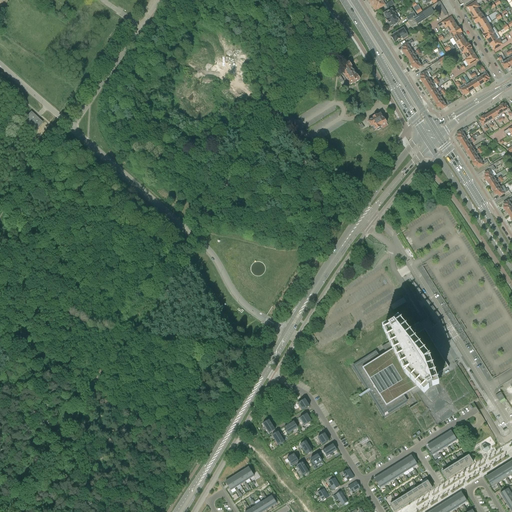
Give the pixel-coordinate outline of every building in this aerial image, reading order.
[(374,0),(370,3),(370,4),(371,6),(372,6),(375,10),(377,8),(378,9),(384,5),(384,4),(386,3),(384,0),(374,0)] [(478,0),(466,8),(469,13),(479,7),(477,4),(482,2),(480,0),(478,0)] [(440,16),(446,13),(446,12),(439,2),(433,5),(440,16)] [(414,8),(413,8),(415,12),(416,11),(417,14),(422,11),(418,5),(417,6),(414,8)] [(408,21),(407,22),(411,27),(416,24),(417,25),(435,13),(431,7),(416,16),(408,21)] [(472,19),(481,13),(478,8),(479,7),(469,13),(473,18),(472,19)] [(384,16),(386,20),(400,12),(398,9),(394,12),(392,9),(384,14),(384,16)] [(400,12),(386,20),(387,20),(386,21),(388,23),(389,24),(390,27),(393,25),(394,26),(398,23),(399,22),(399,21),(397,18),(399,17),(397,14),(400,12)] [(406,19),(408,22),(416,16),(413,12),(410,14),(411,15),(406,19)] [(472,19),(475,24),(485,19),(481,13),(472,19)] [(443,26),(445,29),(455,23),(451,17),(437,26),(439,29),(443,26)] [(485,19),(475,24),(476,25),(477,24),(480,29),(488,24),(491,22),(488,17),(485,19)] [(449,33),(459,28),(458,27),(458,28),(455,23),(445,29),(447,28),(450,33),(449,33)] [(482,35),(491,29),(488,24),(480,29),(483,34),(482,35)] [(449,33),(453,39),(462,33),(459,28),(449,33)] [(390,37),(394,43),(401,38),(403,40),(408,37),(403,29),(390,37)] [(482,35),(485,40),(495,35),(491,29),(482,35)] [(453,39),(456,44),(464,39),(461,34),(462,33),(453,39)] [(486,40),(489,45),(499,39),(497,40),(494,35),(495,35),(485,40),(486,41),(486,40)] [(456,44),(459,49),(468,44),(468,43),(467,44),(464,39),(456,44)] [(499,39),(489,45),(493,51),(507,42),(505,39),(501,42),(499,39)] [(402,50),(403,53),(411,49),(408,44),(410,43),(411,44),(413,43),(411,40),(409,42),(402,46),(404,49),(402,50)] [(459,49),(463,55),(472,49),(468,44),(459,49)] [(406,57),(408,59),(419,52),(418,49),(415,51),(416,52),(414,53),(413,52),(411,49),(403,53),(406,57)] [(465,61),(475,55),(471,49),(472,49),(463,55),(463,54),(466,59),(465,61)] [(409,62),(411,65),(418,61),(416,57),(417,57),(416,56),(418,55),(418,56),(421,54),(419,52),(408,59),(409,61),(409,62)] [(449,61),(446,55),(438,60),(441,66),(449,61)] [(475,55),(465,61),(468,66),(478,60),(475,55)] [(510,67),(506,60),(503,62),(500,57),(498,59),(504,70),(506,68),(507,70),(511,67),(510,67)] [(418,61),(411,65),(413,68),(415,67),(417,70),(426,64),(425,61),(422,63),(423,64),(421,65),(418,61)] [(342,75),(343,78),(354,71),(352,67),(351,66),(351,65),(350,63),(349,63),(349,62),(342,66),(343,67),(340,69),(343,74),(342,75)] [(483,74),(480,76),(485,83),(488,81),(488,80),(490,79),(483,68),(480,70),(483,74)] [(422,78),(420,79),(421,82),(429,78),(431,77),(429,73),(431,72),(429,69),(424,73),(420,75),(422,78)] [(354,71),(343,78),(346,81),(347,80),(350,85),(353,83),(353,84),(360,80),(359,79),(360,78),(359,77),(358,76),(357,75),(354,71)] [(474,73),(472,75),(479,86),(484,83),(485,84),(485,83),(480,76),(477,78),(474,73)] [(473,81),(470,83),(474,89),(479,86),(472,75),(470,76),(473,81)] [(429,78),(421,82),(424,86),(426,88),(433,83),(437,80),(436,78),(433,80),(434,81),(432,82),(431,81),(429,78)] [(433,83),(426,88),(427,90),(427,91),(429,94),(436,89),(434,86),(435,86),(434,85),(436,84),(436,85),(439,83),(437,80),(433,83)] [(461,81),(464,86),(469,94),(469,93),(474,89),(470,83),(467,85),(464,80),(461,81)] [(469,94),(464,86),(462,88),(459,83),(456,85),(463,96),(465,94),(466,96),(469,94)] [(436,89),(429,94),(431,97),(433,99),(440,95),(444,92),(443,89),(440,91),(441,92),(439,93),(438,92),(436,89)] [(440,95),(433,99),(434,101),(434,102),(436,105),(443,101),(441,97),(442,97),(441,96),(443,95),(443,96),(446,94),(444,92),(440,95)] [(443,101),(436,105),(438,108),(440,107),(442,110),(447,107),(451,104),(450,101),(447,103),(448,104),(446,105),(443,101)] [(499,106),(499,107),(503,113),(507,111),(510,116),(511,114),(505,104),(503,105),(503,104),(499,106)] [(499,107),(494,110),(501,122),(504,120),(501,115),(503,113),(499,107)] [(494,110),(489,114),(493,120),(496,118),(499,123),(501,122),(494,110)] [(41,123),(34,117),(31,114),(25,120),(35,129),(41,123)] [(367,122),(368,122),(371,127),(373,126),(376,130),(377,130),(377,131),(380,129),(380,128),(381,127),(386,123),(386,122),(386,121),(386,120),(385,120),(385,119),(384,119),(383,119),(380,114),(377,116),(377,115),(373,118),(367,122)] [(483,116),(488,123),(491,128),(493,127),(490,122),(493,120),(489,114),(484,117),(483,116)] [(485,125),(488,123),(483,116),(480,118),(481,120),(479,121),(480,123),(482,127),(485,132),(488,130),(485,125)] [(509,132),(511,135),(511,134),(511,126),(503,132),(505,135),(509,132)] [(456,138),(458,141),(465,136),(463,132),(464,131),(465,132),(468,130),(466,128),(461,131),(456,134),(458,137),(456,138)] [(461,144),(462,146),(474,139),(473,137),(470,138),(470,139),(469,141),(468,139),(467,140),(465,136),(458,141),(460,145),(461,144)] [(463,149),(465,152),(472,148),(471,145),(470,143),(472,142),(473,143),(476,142),(474,139),(462,146),(464,149),(463,149)] [(468,155),(469,158),(481,151),(479,148),(477,149),(477,151),(475,152),(475,150),(474,151),(472,148),(465,152),(467,156),(468,155)] [(470,160),(472,164),(480,159),(478,156),(477,154),(479,153),(480,154),(482,153),(481,151),(469,158),(471,160),(470,160)] [(480,159),(472,164),(474,167),(476,166),(478,168),(483,165),(488,163),(486,160),(484,162),(484,163),(482,164),(480,159)] [(486,176),(484,178),(486,181),(493,176),(490,172),(492,171),(493,171),(495,170),(494,168),(489,170),(484,173),(486,176)] [(489,184),(490,186),(501,179),(500,177),(498,178),(498,179),(496,180),(496,179),(495,179),(493,176),(486,181),(488,184),(489,184)] [(491,189),(493,192),(500,188),(498,185),(499,184),(498,183),(500,182),(501,183),(503,182),(501,179),(490,186),(492,189),(491,189)] [(500,188),(493,192),(495,196),(497,194),(499,197),(504,194),(509,191),(507,189),(505,190),(505,191),(503,192),(500,188)] [(503,208),(505,211),(511,206),(509,202),(511,201),(511,202),(511,201),(511,197),(508,200),(503,203),(505,206),(503,208)] [(435,287),(429,291),(448,321),(454,317),(464,310),(459,302),(457,303),(453,297),(487,276),(488,276),(489,275),(464,235),(435,253),(446,269),(455,264),(453,262),(458,259),(465,269),(436,288),(435,287)] [(491,288),(465,304),(477,324),(503,308),(491,288)] [(391,304),(393,309),(406,303),(404,298),(391,304)] [(355,366),(385,414),(407,400),(404,395),(410,391),(417,403),(409,408),(424,433),(427,431),(478,399),(427,318),(422,322),(407,331),(399,320),(393,324),(394,325),(389,328),(389,327),(383,330),(385,335),(387,340),(389,342),(382,347),(386,353),(380,357),(377,352),(355,366)] [(312,334),(307,338),(313,346),(317,342),(312,334)] [(511,356),(504,343),(478,359),(490,379),(511,365),(511,356)] [(511,379),(489,393),(508,423),(511,420),(511,379)] [(305,399),(298,404),(302,411),(309,406),(305,399)] [(307,414),(299,418),(304,425),(311,421),(307,414)] [(269,420),(263,424),(269,434),(275,430),(269,420)] [(294,422),(284,428),(288,434),(298,428),(294,422)] [(448,433),(446,434),(452,443),(453,442),(456,440),(451,431),(451,432),(448,433)] [(278,432),(272,435),(278,446),(284,442),(278,432)] [(325,433),(318,438),(322,445),(329,440),(325,433)] [(442,437),(447,446),(452,443),(446,434),(444,436),(444,435),(444,436),(442,437)] [(439,439),(437,440),(442,449),(447,446),(442,437),(441,437),(439,439),(439,438),(439,439)] [(435,442),(432,443),(438,452),(442,449),(437,440),(435,441),(434,441),(435,442)] [(306,441),(300,445),(306,455),(312,451),(306,441)] [(428,446),(433,455),(438,452),(432,443),(430,444),(428,446)] [(485,443),(481,445),(482,451),(486,452),(489,450),(490,446),(485,443)] [(333,444),(323,450),(327,456),(337,450),(333,444)] [(293,454),(287,458),(291,466),(298,461),(294,454),(293,454)] [(318,454),(310,459),(315,466),(322,461),(318,454)] [(467,456),(463,459),(468,466),(470,465),(473,463),(470,458),(469,455),(467,456)] [(409,458),(407,459),(412,468),(417,465),(411,456),(409,458),(409,457),(408,458),(409,458)] [(404,461),(402,462),(408,471),(412,468),(407,459),(405,460),(404,460),(404,461)] [(463,459),(458,462),(462,470),(464,468),(464,469),(465,468),(464,468),(468,466),(463,459)] [(303,462),(296,466),(303,476),(309,472),(303,462)] [(399,464),(398,465),(403,474),(408,471),(402,462),(400,463),(399,463),(399,464)] [(458,462),(452,466),(457,473),(460,471),(462,470),(458,462)] [(395,466),(393,468),(398,476),(403,474),(398,465),(396,466),(395,466)] [(452,466),(447,469),(451,476),(454,475),(455,474),(457,473),(452,466)] [(502,467),(500,469),(506,478),(511,476),(504,466),(502,467)] [(246,469),(244,470),(247,476),(249,479),(250,479),(254,476),(252,473),(248,468),(246,469)] [(347,468),(339,473),(341,477),(344,475),(345,477),(342,479),(345,483),(353,478),(347,468)] [(390,469),(388,471),(394,479),(398,476),(393,468),(391,469),(390,469)] [(447,469),(441,472),(444,476),(445,479),(446,480),(449,478),(450,478),(450,477),(451,476),(447,469)] [(498,470),(495,471),(501,481),(506,478),(500,469),(498,470),(497,470),(498,470)] [(241,472),(239,473),(243,479),(245,482),(249,479),(247,476),(244,470),(241,472)] [(386,472),(384,473),(389,482),(394,479),(388,471),(386,472)] [(493,473),(491,474),(497,484),(501,481),(495,471),(493,473),(492,473),(493,473)] [(237,475),(235,476),(238,482),(240,485),(241,485),(245,482),(243,479),(239,473),(237,475),(237,474),(237,475)] [(381,475),(379,476),(385,485),(389,482),(384,473),(381,475)] [(488,476),(486,477),(492,487),(497,484),(491,474),(489,476),(488,475),(488,476)] [(232,478),(230,479),(233,485),(235,488),(236,487),(240,485),(238,482),(235,476),(232,478),(232,477),(232,478)] [(332,476),(325,480),(327,483),(328,482),(330,485),(329,486),(332,491),(339,487),(332,476)] [(374,479),(380,488),(385,485),(379,476),(377,478),(377,477),(377,478),(374,479)] [(228,480),(225,482),(231,491),(232,490),(235,488),(233,485),(230,479),(228,480)] [(427,481),(422,484),(427,492),(429,491),(429,490),(432,488),(431,487),(427,481)] [(357,482),(346,489),(350,496),(353,494),(352,493),(355,491),(356,493),(361,489),(357,482)] [(422,484),(417,488),(421,495),(423,494),(424,494),(423,494),(427,492),(422,484)] [(322,488),(315,493),(317,496),(319,495),(320,497),(318,498),(320,502),(328,498),(322,488)] [(417,488),(411,491),(416,499),(419,497),(419,496),(421,495),(417,488)] [(502,493),(500,494),(503,499),(511,493),(509,488),(504,491),(502,493)] [(411,491),(406,495),(410,502),(412,501),(413,501),(413,500),(414,500),(416,499),(411,491)] [(341,492),(333,497),(336,502),(339,500),(340,502),(338,504),(339,507),(347,502),(341,492)] [(458,494),(456,496),(462,504),(467,502),(461,493),(459,494),(458,494)] [(511,493),(503,499),(504,499),(507,504),(511,501),(511,493)] [(406,495),(400,498),(405,505),(408,503),(408,504),(409,503),(410,502),(406,495)] [(267,499),(266,499),(267,501),(268,503),(271,507),(276,504),(277,504),(273,498),(272,496),(267,499)] [(454,497),(452,498),(457,507),(462,504),(456,496),(454,497)] [(400,498),(395,501),(400,509),(402,507),(402,508),(402,507),(405,505),(400,498)] [(449,500),(447,501),(453,510),(457,507),(452,498),(449,500)] [(265,500),(261,503),(263,506),(266,510),(271,507),(271,508),(271,507),(268,503),(267,501),(266,499),(265,500)] [(395,501),(390,505),(392,508),(394,511),(398,510),(400,509),(395,501)] [(445,503),(443,504),(447,511),(449,511),(453,510),(447,501),(445,503),(445,502),(445,503)] [(256,505),(255,506),(257,508),(257,510),(258,511),(263,511),(265,511),(266,511),(266,510),(263,506),(261,503),(256,505)]
